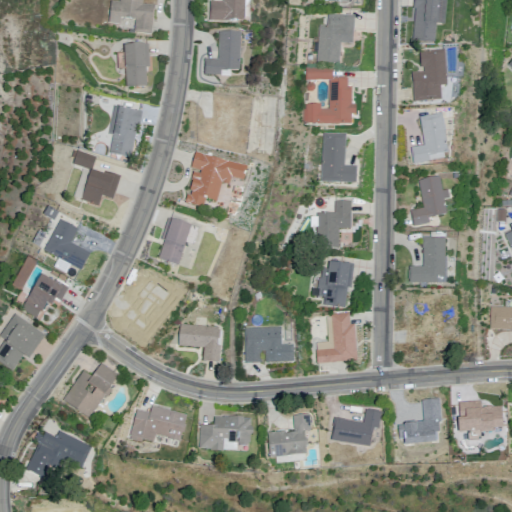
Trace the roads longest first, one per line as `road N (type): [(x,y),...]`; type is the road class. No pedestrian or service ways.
road 1 (residential): [(0,485),(20,426),(137,235),(179,86),(186,0)]
road 2 (residential): [(86,326),(165,380),(206,390),(511,376)]
road 3 (residential): [(384,380),(386,0)]
